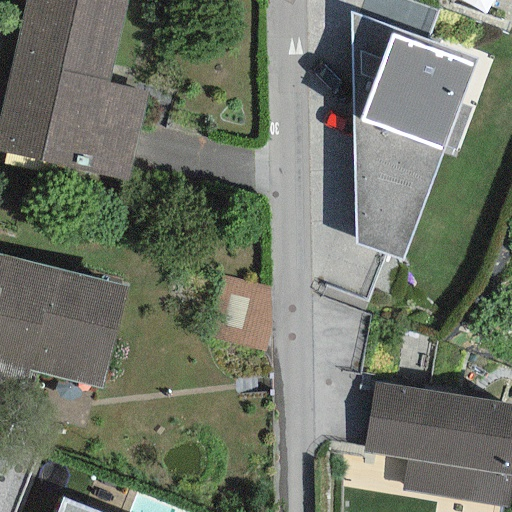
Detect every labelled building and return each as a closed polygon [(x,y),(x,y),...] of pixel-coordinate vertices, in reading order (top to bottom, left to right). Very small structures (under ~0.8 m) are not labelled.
[(23,0),(0,103),(0,153),(127,182),(148,91),(108,82),(126,0),(23,0)] [(475,61),(350,12),(355,245),(400,261),(475,61)] [(0,254),(0,368),(26,375),(27,370),(99,389),(126,287),(0,254)] [(269,287),(217,276),(199,336),(263,351),(269,333),(269,287)] [(511,478),(511,405),(373,381),(360,452),(405,460),(400,490),(507,509),(511,478)] [(85,511),(60,502),(56,511),(85,511)]
